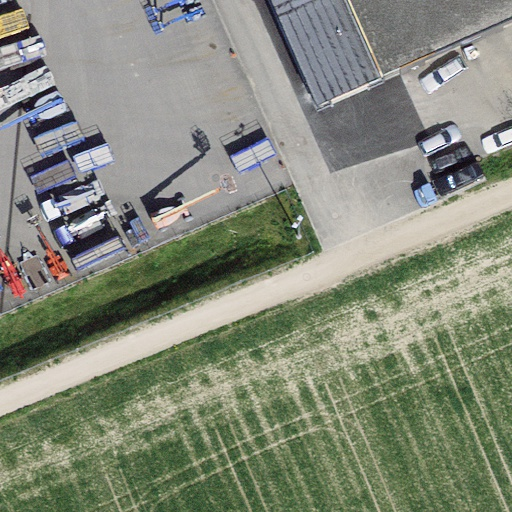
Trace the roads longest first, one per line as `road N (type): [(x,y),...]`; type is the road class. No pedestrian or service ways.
road 1 (track): [(342,259),(0,399)]
road 2 (track): [(511,185),(342,259)]
